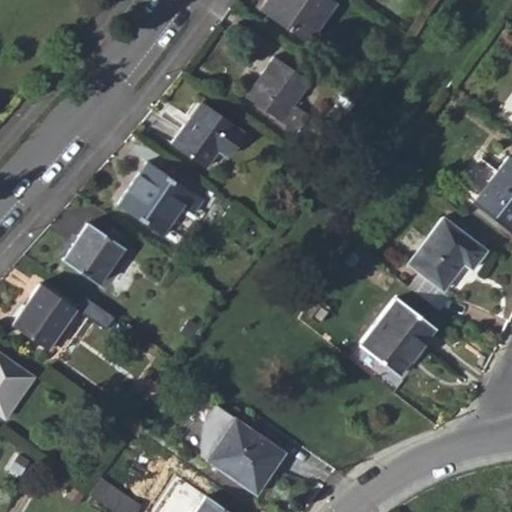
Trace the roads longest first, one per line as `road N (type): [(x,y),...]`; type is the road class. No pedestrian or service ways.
road 1 (tertiary): [(0,195),(165,0)]
road 2 (residential): [(511,433),(432,457),(348,511)]
